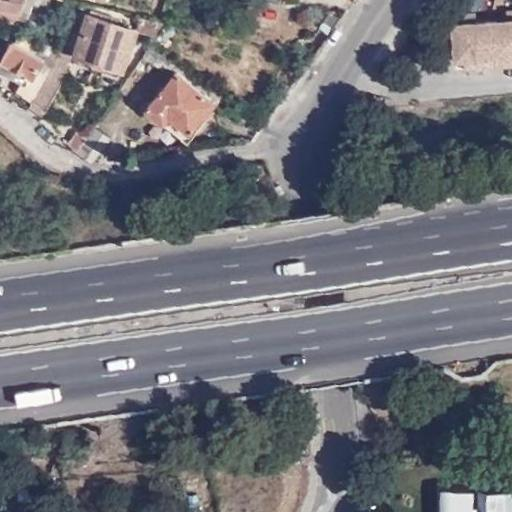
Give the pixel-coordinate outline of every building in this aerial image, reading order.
[(0,0),(0,17),(14,20),(22,2),(14,0),(0,0)] [(460,21),(476,20),(475,11),(459,12),(460,21)] [(134,26),(90,12),(75,60),(119,74),(134,26)] [(511,17),(508,18),(492,19),(495,65),(511,64),(510,55),(511,54),(511,17)] [(495,65),(492,19),(476,20),(460,21),(452,21),(455,59),(466,58),(478,57),(479,65),(495,65)] [(33,50),(52,58),(59,46),(39,38),(33,50)] [(18,88),(32,100),(52,58),(33,50),(12,41),(0,65),(0,73),(20,84),(18,88)] [(52,58),(65,63),(71,50),(59,46),(52,58)] [(466,67),(479,65),(478,57),(466,58),(466,67)] [(52,58),(32,100),(46,110),(68,65),(65,63),(52,58)] [(215,101),(176,69),(146,107),(184,140),(215,101)] [(81,163),(113,154),(105,129),(73,139),(81,163)] [(511,511),(511,487),(484,487),(483,511),(511,511)]
